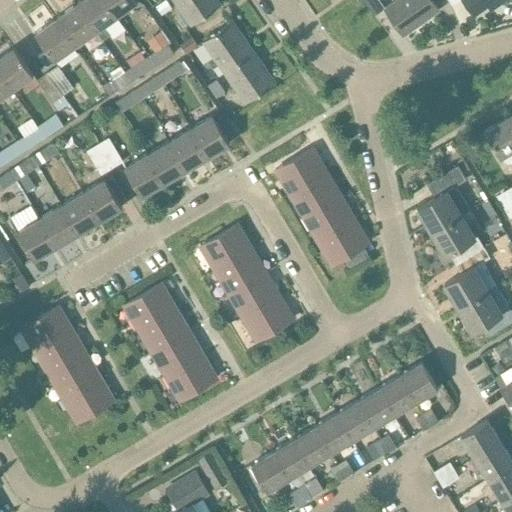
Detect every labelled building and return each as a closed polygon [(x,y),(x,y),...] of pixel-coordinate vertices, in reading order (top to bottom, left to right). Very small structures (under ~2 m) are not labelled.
[(117,16),(105,0),(81,0),(77,3),(96,31),(96,30),(103,40),(110,35),(104,25),(117,16)] [(138,1),(137,0),(105,0),(117,16),(138,1)] [(166,0),(165,0),(156,6),(162,15),(172,8),(166,0)] [(218,0),(173,0),(191,25),(221,4),(218,0)] [(396,0),(385,8),(404,34),(439,9),(433,1),(434,0),(396,0)] [(464,0),(474,14),(488,5),(489,6),(498,0),(464,0)] [(96,31),(77,3),(56,18),(75,45),(96,31)] [(35,33),(54,60),(75,45),(56,18),(35,33)] [(224,72),(254,51),(232,21),(202,42),(224,72)] [(155,52),(146,58),(153,67),(174,54),(168,45),(170,44),(161,31),(147,40),(155,52)] [(192,37),(180,44),(187,54),(198,46),(192,37)] [(14,47),(0,57),(0,72),(12,90),(33,75),(14,47)] [(254,51),(224,72),(245,103),(275,82),(254,51)] [(131,68),(125,72),(132,81),(153,67),(146,58),(145,58),(141,52),(127,61),(131,68)] [(159,74),(165,85),(187,71),(180,60),(159,74)] [(47,72),(63,95),(73,87),(58,65),(47,72)] [(0,98),(12,90),(0,72),(0,98)] [(69,103),(63,95),(47,72),(37,80),(53,102),(58,110),(69,103)] [(132,81),(125,72),(103,85),(110,95),(132,81)] [(159,74),(137,88),(144,99),(165,85),(159,74)] [(217,79),(208,85),(217,97),(225,91),(217,79)] [(144,99),(137,88),(116,102),(123,112),(144,99)] [(191,128),(208,157),(230,144),(213,115),(191,128)] [(511,125),(507,117),(485,130),(503,160),(507,163),(511,162),(511,125)] [(17,141),(24,150),(45,137),(39,127),(17,141)] [(169,141),(186,170),(208,157),(191,128),(169,141)] [(109,137),(98,144),(112,167),(123,161),(109,137)] [(17,141),(0,152),(0,159),(3,164),(24,150),(17,141)] [(147,154),(164,183),(186,170),(169,141),(147,154)] [(54,142),(32,156),(39,166),(60,152),(54,142)] [(101,174),(112,167),(98,144),(87,150),(101,174)] [(289,193),(327,171),(313,147),(275,169),(289,193)] [(125,167),(132,178),(142,196),(164,183),(147,154),(125,167)] [(27,173),(39,166),(32,156),(11,170),(17,180),(19,179),(27,192),(36,187),(27,173)] [(431,231),(470,209),(455,186),(466,179),(458,166),(427,184),(435,198),(417,208),(431,231)] [(0,190),(17,180),(11,170),(0,176),(0,190)] [(327,171),(289,193),(303,217),(341,195),(327,171)] [(83,191),(100,220),(122,207),(105,178),(83,191)] [(511,186),(505,190),(496,195),(509,218),(511,215),(511,186)] [(61,204),(78,233),(100,220),(83,191),(61,204)] [(317,240),(355,218),(341,195),(303,217),(317,240)] [(39,217),(56,246),(78,233),(61,204),(39,217)] [(470,209),(431,231),(445,255),(449,253),(455,263),(483,246),(477,236),(475,237),(467,225),(476,220),(470,209)] [(17,230),(24,242),(34,259),(56,246),(39,217),(17,230)] [(355,218),(317,240),(331,264),(343,257),(349,268),(360,261),(354,250),(369,242),(355,218)] [(214,269),(252,247),(238,224),(200,246),(214,269)] [(0,241),(0,263),(10,258),(1,244),(0,241)] [(483,246),(455,263),(461,274),(444,284),(458,308),(496,285),(483,262),(490,257),(483,246)] [(252,247),(214,269),(228,293),(266,271),(252,247)] [(266,271),(228,293),(242,317),(280,295),(266,271)] [(138,328),(175,306),(161,283),(124,305),(138,328)] [(511,310),(496,285),(458,308),(472,331),(482,325),(489,336),(511,321),(511,310)] [(280,295),(242,317),(256,340),(293,318),(280,295)] [(35,351),(72,329),(58,305),(21,327),(35,351)] [(175,306),(138,328),(151,352),(189,330),(175,306)] [(72,329),(35,351),(49,374),(86,352),(72,329)] [(189,330),(151,352),(165,376),(203,354),(189,330)] [(511,357),(511,348),(507,340),(493,347),(503,363),(511,357)] [(488,351),(481,355),(491,372),(498,368),(488,351)] [(86,352),(49,374),(63,398),(100,376),(86,352)] [(203,354),(165,376),(179,399),(217,377),(203,354)] [(401,374),(417,401),(438,388),(422,361),(401,374)] [(379,387),(395,413),(417,401),(401,374),(379,387)] [(100,376),(63,398),(77,422),(114,400),(100,376)] [(395,413),(379,387),(358,400),(374,426),(395,413)] [(374,426),(358,400),(336,413),(352,439),(374,426)] [(431,425),(439,420),(431,408),(423,413),(431,425)] [(352,439),(336,413),(315,425),(331,452),(352,439)] [(431,425),(423,413),(416,417),(423,430),(431,425)] [(474,457),(500,441),(487,419),(461,436),(474,457)] [(331,452),(315,425),(294,438),(309,464),(331,452)] [(388,451),(396,446),(389,434),(381,438),(388,451)] [(294,438),(272,451),(288,477),(309,464),(294,438)] [(381,438),(373,443),(367,447),(374,459),(388,451),(381,438)] [(511,459),(500,441),(474,457),(487,478),(511,462),(511,459)] [(211,450),(197,459),(214,489),(229,480),(211,450)] [(288,477),(272,451),(251,464),(267,490),(288,477)] [(346,476),(353,472),(346,459),(338,464),(346,476)] [(438,479),(454,469),(450,461),(433,471),(438,479)] [(511,462),(487,478),(500,499),(511,492),(511,462)] [(346,476),(338,464),(331,469),(338,481),(346,476)] [(454,469),(438,479),(443,487),(459,477),(454,469)] [(175,511),(209,511),(201,497),(208,493),(202,482),(174,499),(180,509),(175,511)] [(303,502),(311,497),(304,485),(296,490),(303,502)] [(303,502),(296,490),(288,494),(295,506),(303,502)] [(508,511),(511,511),(511,492),(500,499),(508,511)]
